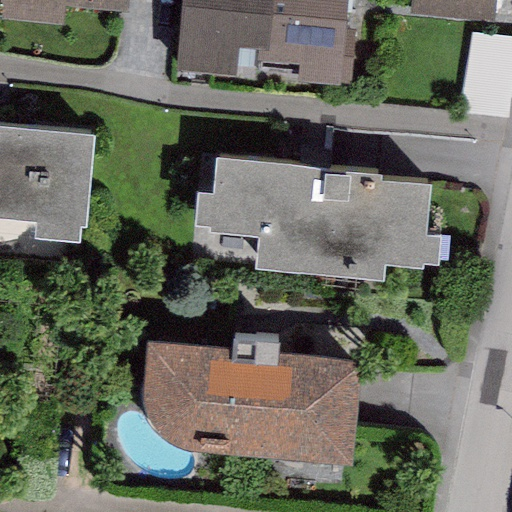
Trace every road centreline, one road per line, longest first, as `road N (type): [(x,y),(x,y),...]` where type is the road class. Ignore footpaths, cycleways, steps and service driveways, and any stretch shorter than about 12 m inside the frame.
road 1 (residential): [(0,79),(511,148)]
road 2 (residential): [(472,511),(511,307)]
road 3 (residential): [(0,496),(179,511)]
